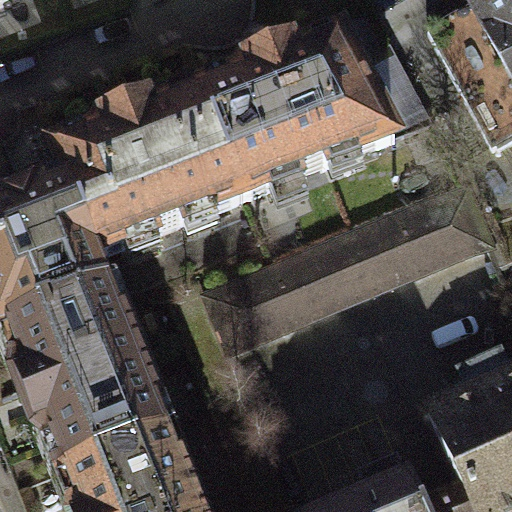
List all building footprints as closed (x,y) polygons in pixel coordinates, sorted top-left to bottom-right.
[(511,0),(492,0),(426,37),(491,153),(511,140),(511,0)] [(240,200),(395,139),(337,41),(299,56),(291,51),(242,70),(241,79),(199,96),(240,200)] [(240,200),(199,96),(156,113),(147,108),(98,127),(94,137),(54,153),(65,180),(96,257),(240,200)] [(65,180),(0,205),(0,332),(108,290),(96,257),(65,180)] [(460,187),(200,295),(226,355),(485,247),(460,187)] [(108,290),(0,332),(0,348),(51,479),(166,433),(108,290)] [(468,398),(427,416),(460,489),(470,511),(511,511),(511,375),(507,378),(500,362),(460,380),(468,398)] [(51,479),(64,511),(197,511),(166,433),(51,479)] [(470,511),(460,489),(420,507),(414,495),(375,511),(371,511),(367,501),(341,511),(470,511)]
